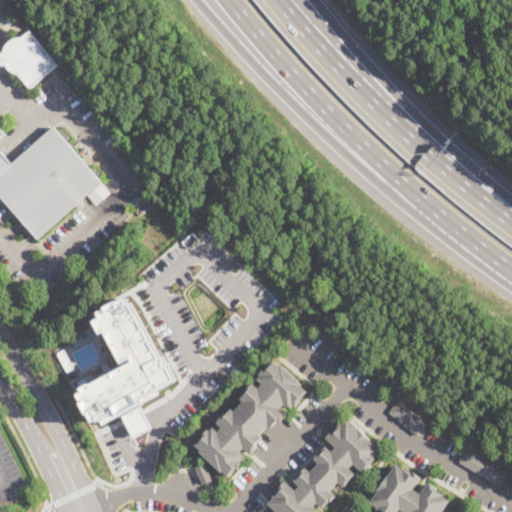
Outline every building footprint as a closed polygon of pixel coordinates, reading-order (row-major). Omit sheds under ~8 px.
[(30,30),(58,64),(30,88),(18,73),(13,72),(6,66),(2,66),(0,59),(0,53),(2,54),(5,46),(9,41),(14,38),(22,37),(30,30)] [(0,128),(5,134),(0,138),(0,149),(12,164),(54,126),(104,182),(39,239),(0,194),(0,128)] [(94,420),(98,418),(102,423),(118,415),(119,415),(143,403),(142,401),(160,392),(158,389),(177,379),(164,353),(161,354),(133,300),(129,300),(127,296),(118,299),(106,305),(107,307),(100,311),(102,316),(96,319),(102,333),(105,331),(123,362),(133,356),(134,360),(92,383),(91,382),(82,386),(84,390),(79,392),(94,420)] [(275,358),(281,364),(282,363),(304,383),(303,385),(309,391),(294,406),(293,405),(291,408),(285,403),(281,407),(288,413),(281,420),(280,419),(278,421),(277,420),(271,426),(269,424),(260,434),(262,436),(256,443),(257,443),(256,445),(257,446),(252,452),(251,451),(250,452),(244,446),(243,447),(240,451),(246,456),(242,460),(244,462),(238,468),(237,467),(229,476),(222,470),(200,451),(202,449),(195,443),(209,428),(210,429),(213,425),(219,430),(222,426),(217,422),(231,406),(235,410),(243,400),(241,398),(247,392),(246,390),(253,381),(259,386),(263,382),(258,377),(261,374),(259,372),(266,365),(268,366),(275,358)] [(418,434),(389,410),(399,398),(428,422),(418,434)] [(152,427),(141,405),(122,414),(133,436),(152,427)] [(358,427),(359,426),(372,439),(372,440),(382,450),(376,455),(377,457),(371,463),(372,464),(365,472),(355,462),(350,467),(356,473),(344,485),(340,480),(331,489),(337,494),(324,507),(318,501),(314,506),(320,511),(278,511),(269,503),(275,496),(273,495),(279,489),(279,488),(286,480),(296,489),(300,484),(295,479),(307,466),(311,471),(319,462),(314,457),(327,445),(332,450),(336,445),(327,436),(341,423),(342,424),(348,418),(358,427)] [(508,471),(500,485),(459,460),(467,447),(508,471)] [(203,484),(195,466),(205,461),(213,479),(203,484)] [(397,463),(403,467),(404,466),(411,471),(412,469),(422,476),(414,487),(421,492),(428,481),(444,493),(443,494),(451,499),(443,511),(406,511),(400,508),(397,511),(384,511),(377,508),(378,506),(371,501),(379,490),(378,489),(388,474),(389,475),(397,463)]
